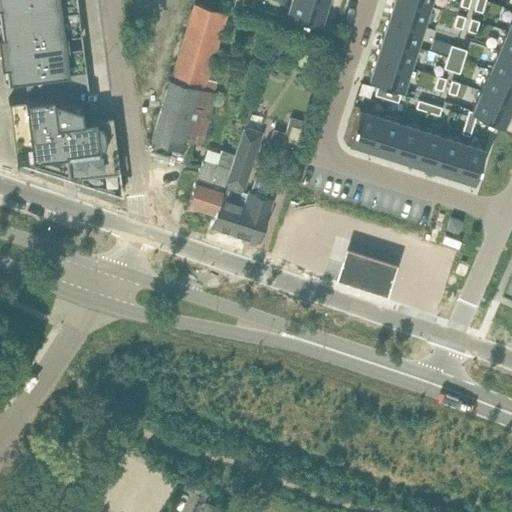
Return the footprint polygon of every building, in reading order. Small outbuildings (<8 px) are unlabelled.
[(0,0),(0,54),(3,82),(25,79),(27,96),(8,98),(15,157),(38,164),(122,191),(112,112),(83,116),(82,104),(85,105),(85,104),(71,99),(74,90),(87,88),(87,89),(89,89),(83,45),(66,47),(65,42),(67,42),(67,41),(65,41),(64,36),(82,33),(77,0),(0,0)] [(185,0),(142,0),(145,21),(194,15),(192,1),(186,2),(185,0)] [(325,0),(289,0),(286,11),(321,22),(327,1),(325,0)] [(418,0),(392,0),(388,14),(423,24),(429,3),(418,0)] [(476,0),(474,8),(482,10),(484,0),(476,0)] [(457,12),(453,24),(461,27),(465,15),(457,12)] [(388,14),(382,34),(416,45),(423,24),(388,14)] [(145,21),(144,21),(147,47),(191,42),(189,30),(196,30),(194,15),(145,21)] [(471,17),(467,28),(475,31),(479,19),(471,17)] [(307,50),(313,31),(295,25),(281,70),(292,73),(283,104),(308,112),(326,56),(307,50)] [(511,30),(506,28),(497,48),(511,54),(511,30)] [(217,29),(213,41),(221,43),(224,32),(217,29)] [(382,34),(375,55),(410,66),(416,45),(382,34)] [(213,41),(210,53),(217,55),(221,43),(213,41)] [(451,43),(447,55),(455,57),(459,45),(451,43)] [(459,45),(455,57),(463,60),(466,48),(459,45)] [(511,54),(497,48),(489,68),(511,78),(511,54)] [(186,51),(182,63),(190,65),(194,54),(186,51)] [(375,55),(369,76),(403,87),(410,66),(375,55)] [(447,55),(444,66),(451,69),(455,57),(447,55)] [(455,57),(451,69),(459,71),(463,60),(455,57)] [(269,66),(258,103),(269,106),(280,70),(269,66)] [(511,78),(489,68),(480,88),(511,102),(511,78)] [(438,74),(434,86),(442,88),(446,77),(438,74)] [(451,78),(448,90),(456,93),(459,81),(451,78)] [(161,82),(150,119),(161,123),(160,127),(171,130),(183,88),(161,82)] [(377,85),(374,93),(386,97),(389,89),(377,85)] [(183,88),(171,130),(181,134),(183,129),(194,132),(205,95),(183,88)] [(511,102),(480,88),(471,108),(504,123),(511,104),(511,102)] [(389,89),(386,97),(398,100),(400,92),(389,89)] [(418,98),(416,106),(427,110),(430,101),(418,98)] [(430,101),(427,110),(439,113),(441,105),(430,101)] [(359,106),(349,140),(369,147),(380,113),(359,106)] [(469,108),(465,120),(473,122),(477,111),(469,108)] [(380,113),(369,147),(390,154),(401,119),(380,113)] [(275,155),(274,160),(294,167),(301,144),(309,123),(288,116),(284,129),(275,155)] [(401,119),(390,154),(411,160),(422,126),(401,119)] [(465,120),(461,131),(469,134),(473,122),(465,120)] [(214,211),(210,224),(259,239),(262,230),(265,220),(269,208),(266,208),(269,198),(267,197),(273,179),(271,178),(272,175),(261,171),(260,175),(256,173),(251,188),(245,186),(249,174),(248,174),(261,132),(244,126),(235,153),(230,168),(217,202),(214,211)] [(422,126),(411,160),(432,167),(443,132),(422,126)] [(443,132),(432,167),(453,173),(464,139),(443,132)] [(464,139),(453,173),(474,180),(485,146),(464,139)] [(201,158),(187,202),(214,211),(217,202),(230,168),(235,153),(221,148),(220,151),(216,163),(203,159),(201,158)] [(336,175),(330,196),(345,199),(350,179),(336,175)] [(357,206),(387,217),(395,192),(365,182),(357,206)] [(426,229),(435,205),(401,192),(392,216),(426,229)] [(450,216),(447,226),(457,230),(461,219),(450,216)] [(394,295),(404,258),(348,243),(338,279),(394,295)] [(226,511),(204,502),(199,511),(226,511)]
